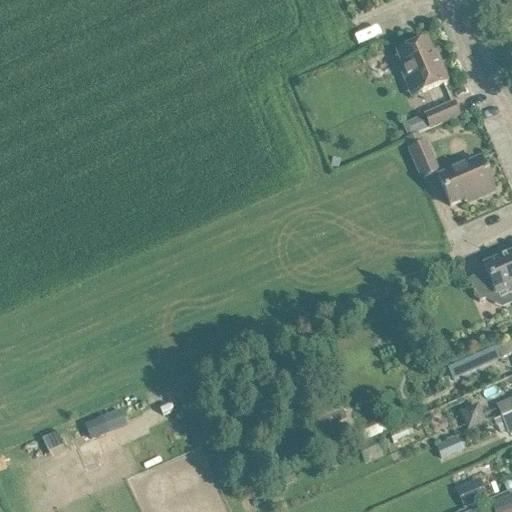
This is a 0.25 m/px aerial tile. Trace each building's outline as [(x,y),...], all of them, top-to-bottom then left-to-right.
[(448,82),(441,65),(435,53),(432,54),(426,40),(396,53),(402,68),(399,69),(411,98),(448,82)] [(459,117),(453,104),(424,117),(430,130),(459,117)] [(438,173),(425,144),(422,145),(418,135),(404,141),(421,180),(438,173)] [(331,159),(329,168),(336,169),(338,160),(331,159)] [(494,193),(480,160),(437,179),(450,207),(465,201),(467,205),(494,193)] [(511,255),(511,253),(482,266),(485,273),(469,280),(478,302),(511,288),(511,290),(511,255)] [(511,342),(496,349),(501,360),(511,355),(511,342)] [(463,363),(449,370),(454,381),(468,375),(463,363)] [(340,402),(305,417),(312,433),(347,418),(340,402)] [(479,403),(460,411),(468,430),(487,422),(479,403)] [(511,403),(500,409),(504,418),(511,414),(511,403)] [(119,414),(96,423),(103,440),(126,430),(119,414)] [(91,425),(72,434),(78,445),(97,437),(91,425)] [(62,456),(74,449),(65,431),(54,436),(62,456)] [(378,436),(357,445),(364,461),(385,452),(378,436)] [(456,439),(434,449),(440,462),(462,451),(456,439)] [(257,449),(237,457),(249,483),(268,474),(257,449)] [(490,475),(455,489),(463,507),(498,493),(490,475)]
